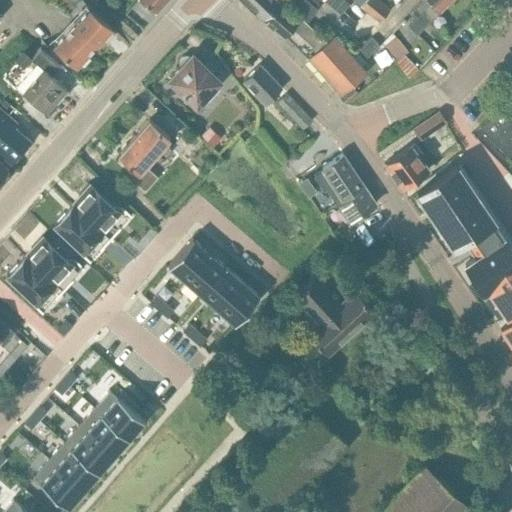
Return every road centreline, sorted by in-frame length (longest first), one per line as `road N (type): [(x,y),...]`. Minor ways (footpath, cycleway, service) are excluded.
road 1 (residential): [(277,279),(195,204),(65,347)]
road 2 (tertiary): [(0,215),(190,0)]
road 3 (residential): [(511,439),(408,267),(388,195)]
road 4 (unclassified): [(511,377),(388,195)]
road 5 (residential): [(343,130),(440,95),(511,27)]
road 6 (unclassified): [(343,130),(211,0)]
